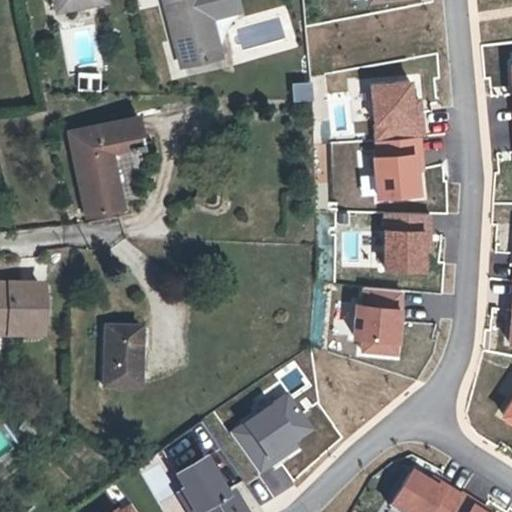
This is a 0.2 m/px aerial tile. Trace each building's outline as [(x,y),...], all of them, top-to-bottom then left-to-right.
[(165,0),(183,66),(221,57),(206,0),(165,0)] [(77,89),(100,90),(101,71),(77,70),(77,89)] [(293,100),(311,101),(309,81),(292,82),(293,100)] [(132,149),(147,145),(140,113),(69,129),(86,213),(121,207),(111,151),(132,147),(132,149)] [(377,194),(421,192),(418,135),(374,137),(377,194)] [(427,267),(427,210),(384,210),(384,267),(427,267)] [(0,285),(0,327),(6,328),(6,334),(40,335),(41,286),(0,285)] [(362,355),(397,357),(404,293),(365,289),(363,305),(356,304),(353,337),(365,337),(362,355)] [(137,387),(139,328),(104,327),(102,386),(137,387)] [(315,431),(287,392),(229,432),(260,475),(315,431)] [(511,402),(503,417),(511,424),(511,402)] [(51,454),(64,439),(48,430),(38,442),(51,454)] [(201,460),(175,475),(183,488),(180,490),(192,511),(239,511),(228,492),(223,496),(201,460)] [(413,465),(389,505),(402,511),(449,511),(462,492),(413,465)] [(488,511),(462,492),(449,511),(488,511)]
